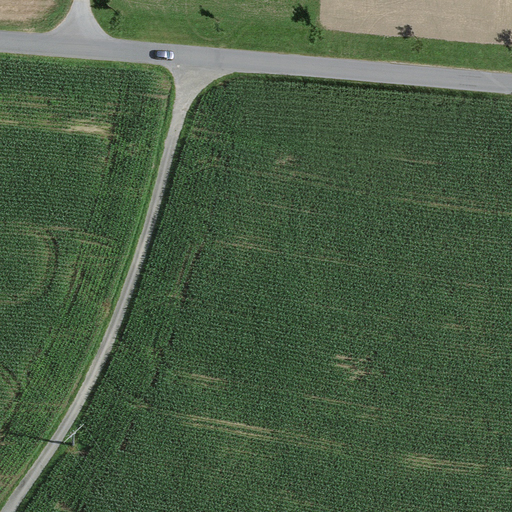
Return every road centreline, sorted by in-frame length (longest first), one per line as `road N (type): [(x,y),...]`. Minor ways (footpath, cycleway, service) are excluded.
road 1 (unclassified): [(0,37),(511,84)]
road 2 (track): [(190,56),(153,230),(112,334),(5,511)]
